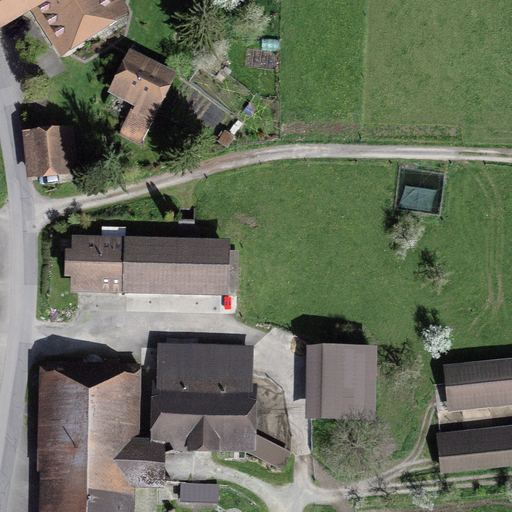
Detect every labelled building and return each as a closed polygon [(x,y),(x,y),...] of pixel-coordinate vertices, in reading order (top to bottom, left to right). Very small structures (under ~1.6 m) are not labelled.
[(0,0),(0,28),(40,4),(64,43),(120,9),(114,0),(0,0)] [(165,81),(131,63),(118,89),(152,106),(165,81)] [(68,138),(33,139),(35,174),(70,173),(68,138)] [(101,245),(76,245),(76,287),(119,288),(119,292),(126,292),(126,289),(225,290),(226,248),(198,247),(198,228),(196,228),(193,226),(179,226),(179,247),(124,246),(125,233),(120,229),(105,228),(102,233),(101,245)] [(249,350),(163,348),(160,447),(245,450),(249,350)] [(341,351),(321,358),(319,411),(339,419),(363,410),(373,386),(365,362),(341,351)] [(107,368),(56,366),(51,511),(120,511),(122,481),(159,482),(160,449),(122,448),(124,369),(117,369),(117,362),(107,362),(107,368)] [(511,363),(447,370),(452,411),(511,404),(511,363)] [(511,428),(439,436),(443,472),(511,464),(511,428)]
